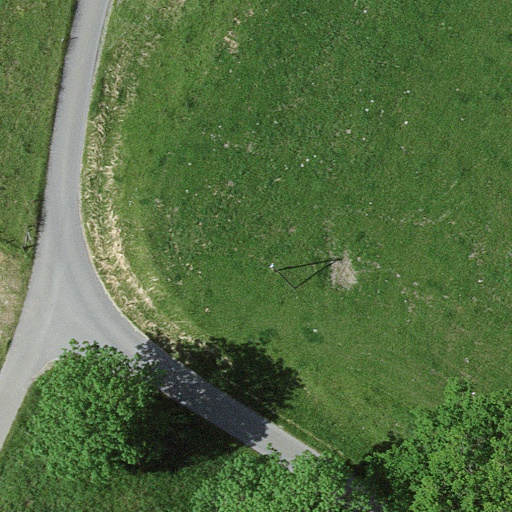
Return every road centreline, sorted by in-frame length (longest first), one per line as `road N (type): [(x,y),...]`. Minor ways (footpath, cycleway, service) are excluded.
road 1 (unclassified): [(45,307),(374,511)]
road 2 (unclassified): [(92,0),(45,307)]
